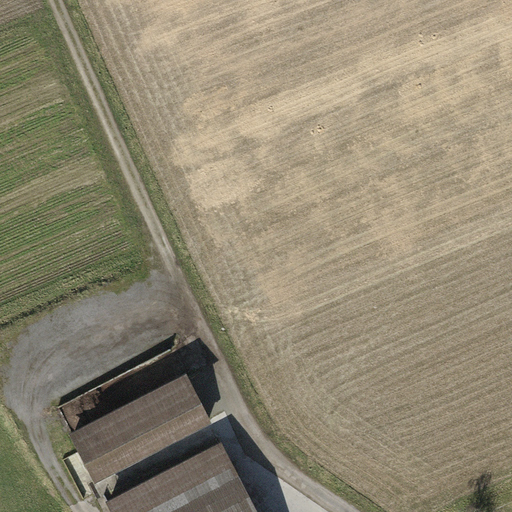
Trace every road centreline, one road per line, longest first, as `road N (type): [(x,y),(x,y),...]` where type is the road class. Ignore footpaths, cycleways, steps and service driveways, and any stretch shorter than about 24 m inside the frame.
road 1 (residential): [(350,511),(280,463),(248,423),(169,257)]
road 2 (track): [(55,0),(169,257)]
